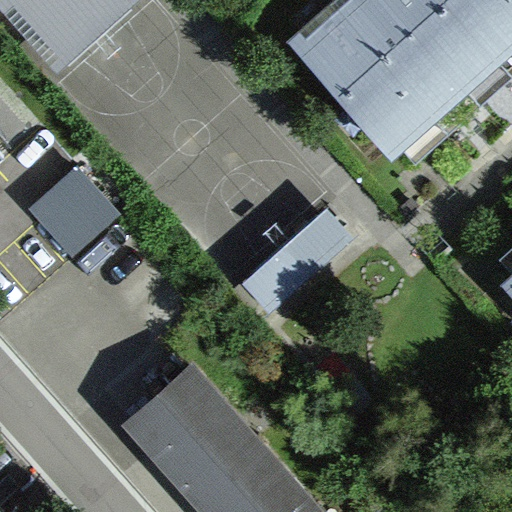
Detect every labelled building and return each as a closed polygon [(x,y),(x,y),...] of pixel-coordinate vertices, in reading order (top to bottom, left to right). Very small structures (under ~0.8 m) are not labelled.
[(122,0),(6,0),(57,57),(122,0)] [(452,130),(482,103),(389,0),(345,0),(340,5),(452,130)] [(389,0),(482,103),(511,76),(442,0),(389,0)] [(442,0),(511,76),(511,74),(511,6),(506,0),(442,0)] [(421,159),(452,130),(340,5),(298,42),(394,151),(405,141),(421,159)] [(78,159),(31,200),(74,248),(120,206),(78,159)] [(352,243),(325,212),(246,281),(273,312),(352,243)] [(511,295),(511,278),(503,286),(511,295)] [(321,511),(192,367),(128,425),(205,511),(321,511)]
